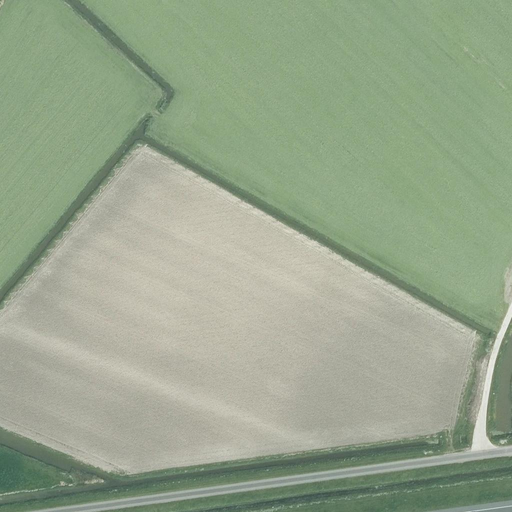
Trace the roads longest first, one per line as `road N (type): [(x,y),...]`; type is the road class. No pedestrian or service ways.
road 1 (tertiary): [(74,511),(511,450)]
road 2 (track): [(482,454),(487,382),(511,308)]
